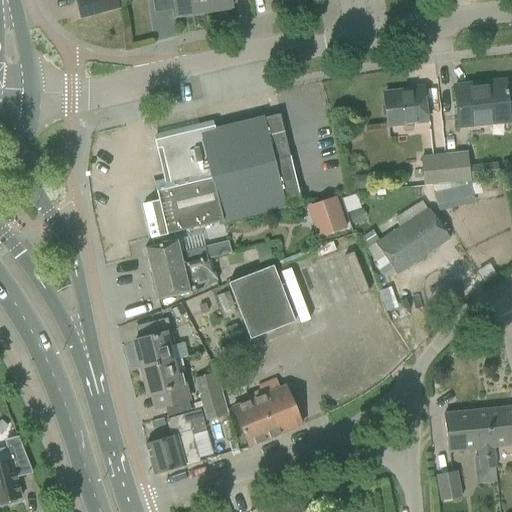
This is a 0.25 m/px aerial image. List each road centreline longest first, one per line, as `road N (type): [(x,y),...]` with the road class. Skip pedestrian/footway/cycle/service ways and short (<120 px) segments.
road 1 (unclassified): [(26,99),(355,33)]
road 2 (tertiary): [(87,384),(74,268),(24,168),(26,99)]
road 3 (secondary): [(0,286),(38,351),(98,511)]
road 4 (residential): [(126,510),(334,432)]
road 5 (secondary): [(87,384),(59,319),(0,233)]
road 6 (unclassified): [(355,33),(511,13)]
road 7 (residential): [(412,383),(480,310),(511,291)]
road 8 (secondary): [(126,510),(87,384)]
